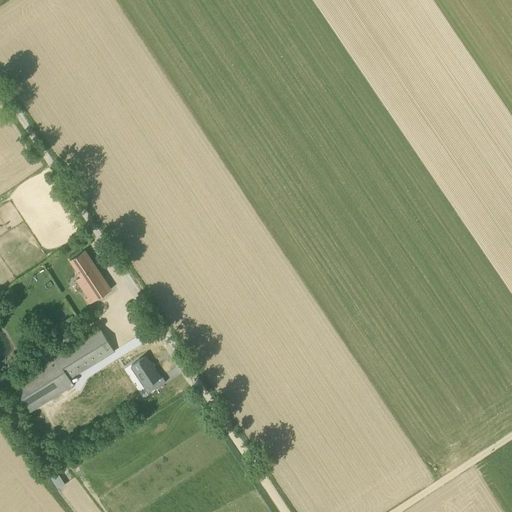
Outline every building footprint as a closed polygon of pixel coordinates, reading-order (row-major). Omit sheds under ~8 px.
[(89,304),(110,290),(84,250),(70,259),(81,276),(77,280),(83,290),(81,291),(89,304)] [(129,347),(143,338),(126,310),(112,318),(129,347)] [(115,351),(101,329),(57,356),(46,362),(12,383),(30,411),(73,385),(69,378),(115,351)] [(41,353),(46,362),(57,356),(52,347),(41,353)] [(132,365),(133,366),(133,367),(144,384),(149,381),(151,384),(153,385),(152,386),(154,389),(158,386),(155,381),(161,377),(154,366),(155,365),(153,362),(152,363),(146,355),(140,359),(140,358),(138,360),(132,365)]
